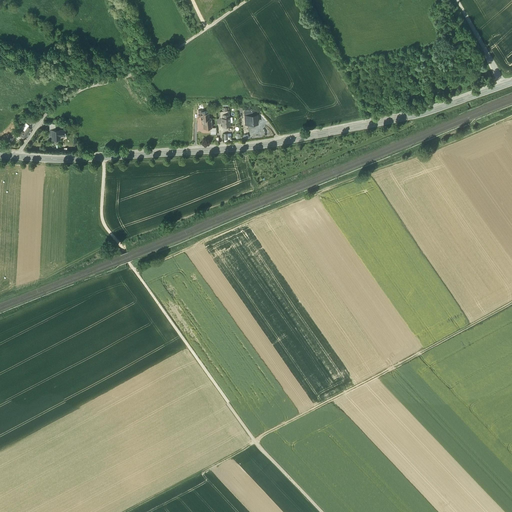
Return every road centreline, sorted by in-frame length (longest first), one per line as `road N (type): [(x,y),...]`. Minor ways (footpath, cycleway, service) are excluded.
road 1 (secondary): [(0,156),(61,160),(272,145),(429,114),(511,84)]
road 2 (track): [(320,511),(257,444),(104,225),(102,158)]
road 3 (track): [(137,274),(243,220),(511,118)]
road 4 (track): [(135,511),(402,368)]
road 5 (track): [(45,115),(86,87),(156,63),(248,0)]
road 6 (track): [(0,2),(93,55),(97,84)]
road 7 (track): [(511,309),(402,368)]
